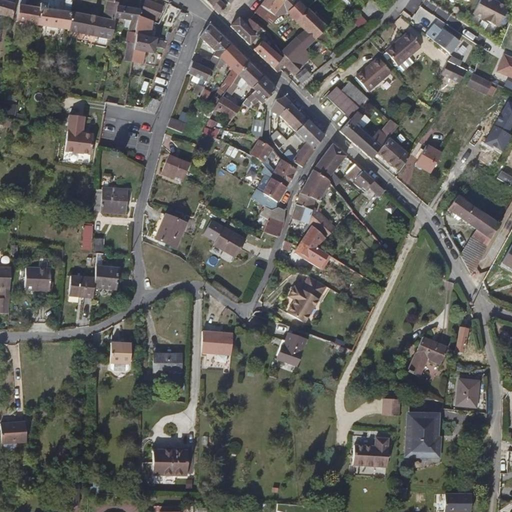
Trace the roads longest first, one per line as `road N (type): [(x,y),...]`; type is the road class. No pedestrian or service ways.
road 1 (residential): [(291,96),(423,210),(483,308)]
road 2 (unknown): [(423,210),(334,387),(335,414)]
road 3 (residential): [(483,308),(499,392),(492,511)]
road 4 (residential): [(402,0),(291,96)]
road 5 (residential): [(186,0),(291,96)]
